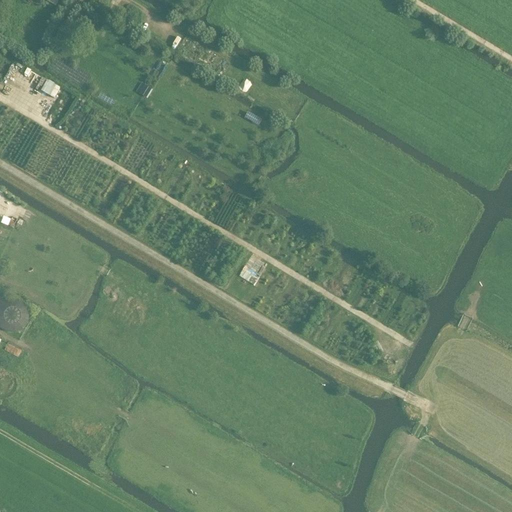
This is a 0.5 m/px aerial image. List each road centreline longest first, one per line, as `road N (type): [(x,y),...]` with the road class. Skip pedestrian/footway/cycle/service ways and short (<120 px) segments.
road 1 (track): [(0,161),(337,362),(431,409),(414,438)]
road 2 (track): [(405,343),(0,99)]
road 3 (track): [(511,62),(408,0)]
